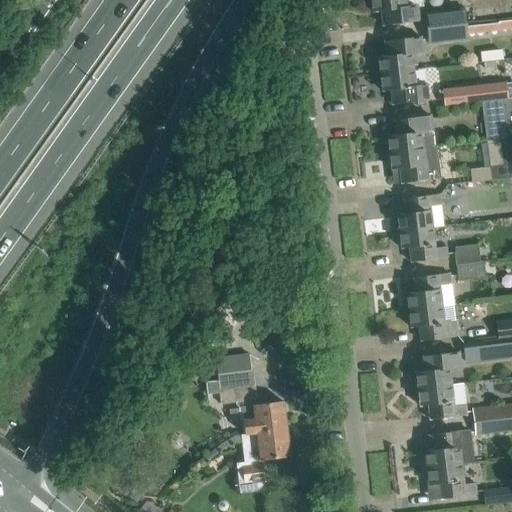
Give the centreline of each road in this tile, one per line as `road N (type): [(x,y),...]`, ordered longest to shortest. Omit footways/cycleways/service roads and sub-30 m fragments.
road 1 (motorway): [(6,509),(86,370),(159,157),(244,0)]
road 2 (residential): [(360,511),(308,95),(318,28),(341,0)]
road 3 (motorway): [(0,240),(171,0)]
road 4 (motorway): [(121,0),(0,170)]
